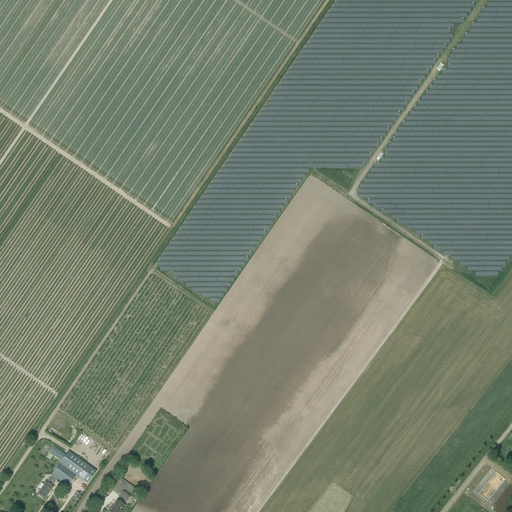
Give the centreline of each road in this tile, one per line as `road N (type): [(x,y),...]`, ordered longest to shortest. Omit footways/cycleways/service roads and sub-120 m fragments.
road 1 (track): [(257,511),(440,263)]
road 2 (track): [(0,110),(169,226)]
road 3 (track): [(111,0),(0,162)]
